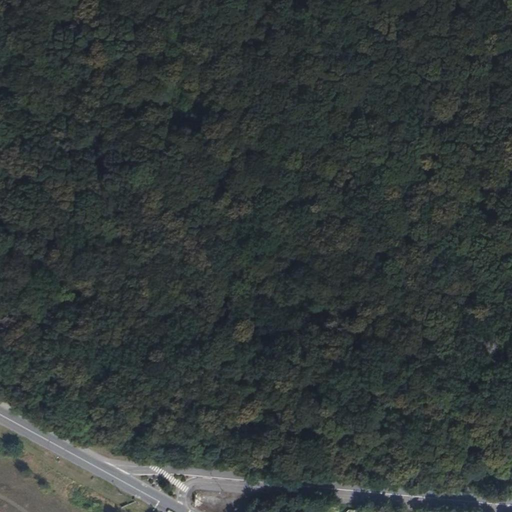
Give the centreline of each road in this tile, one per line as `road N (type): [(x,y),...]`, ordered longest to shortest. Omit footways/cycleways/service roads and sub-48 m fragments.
road 1 (tertiary): [(511,489),(199,464),(117,477)]
road 2 (secondary): [(117,477),(0,413)]
